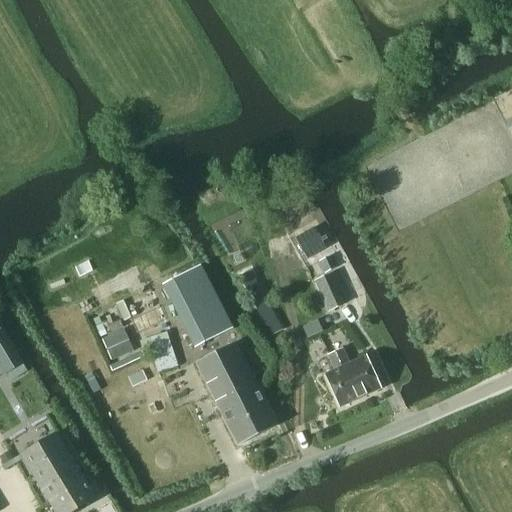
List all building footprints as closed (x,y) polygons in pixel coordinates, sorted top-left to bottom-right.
[(300,245),(318,236),(306,213),(288,222),(300,245)] [(233,326),(202,265),(169,282),(200,343),(233,326)] [(317,283),(330,312),(348,304),(335,275),(317,283)] [(123,301),(116,304),(124,321),(131,318),(123,301)] [(163,323),(157,309),(132,320),(137,334),(163,323)] [(0,367),(4,374),(21,364),(0,328),(0,367)] [(122,334),(103,342),(112,360),(130,351),(122,334)] [(165,335),(140,342),(144,354),(150,352),(157,375),(175,369),(165,335)] [(277,426),(235,344),(197,364),(239,446),(277,426)] [(339,408),(380,389),(365,357),(347,365),(342,352),(330,357),(336,371),(325,376),(339,408)] [(54,511),(73,511),(94,500),(93,498),(87,488),(55,433),(20,454),(54,511)] [(9,452),(0,457),(0,459),(4,466),(14,460),(9,452)] [(94,483),(87,488),(93,498),(100,493),(94,483)]
